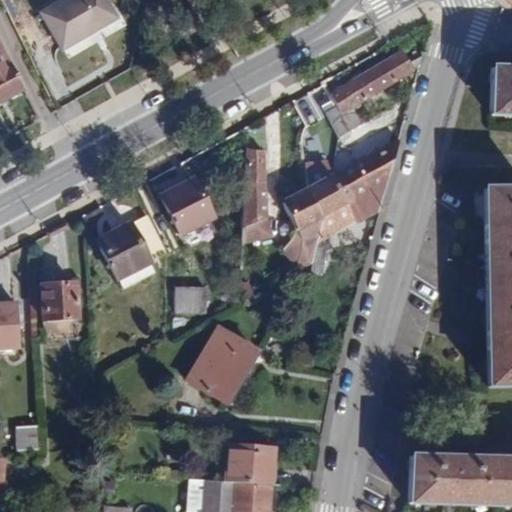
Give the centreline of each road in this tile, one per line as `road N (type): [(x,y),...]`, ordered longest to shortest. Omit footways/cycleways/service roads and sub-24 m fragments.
road 1 (residential): [(455,30),(347,397),(335,511)]
road 2 (tertiary): [(0,210),(309,43)]
